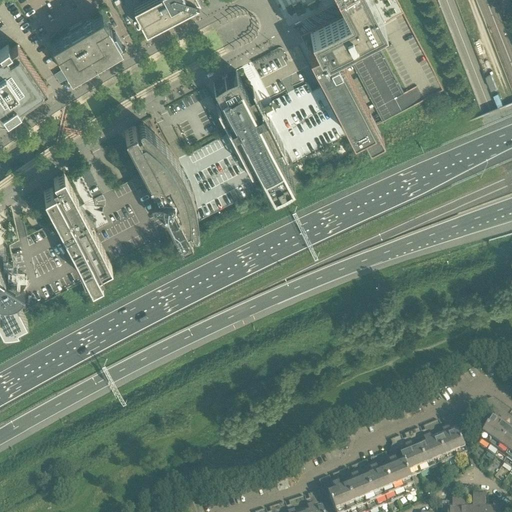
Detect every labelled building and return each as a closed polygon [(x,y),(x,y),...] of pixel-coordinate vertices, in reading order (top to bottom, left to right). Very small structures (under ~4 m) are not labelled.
[(147,0),(133,7),(145,31),(156,25),(182,12),(189,9),(198,4),(193,2),(194,2),(195,2),(196,1),(196,0),(147,0)] [(315,0),(321,11),(342,0),(348,11),(329,21),(324,24),(310,31),(310,32),(315,42),(318,47),(309,52),(308,52),(312,60),(318,71),(353,137),(362,132),(368,143),(369,144),(370,144),(382,138),(383,137),(382,135),(376,124),(376,123),(338,53),(336,54),(333,49),(384,23),(384,22),(372,0),(315,0)] [(83,24),(70,32),(51,43),(62,62),(61,63),(67,74),(69,73),(70,75),(78,70),(77,69),(82,66),(83,69),(89,66),(89,67),(92,65),(101,60),(105,58),(104,57),(109,54),(107,51),(112,48),(113,50),(121,45),(120,43),(121,42),(115,31),(113,32),(102,13),(83,24)] [(40,41),(48,54),(53,51),(45,38),(40,41)] [(0,118),(1,119),(2,119),(1,120),(4,125),(27,109),(26,108),(24,104),(44,90),(47,88),(47,87),(17,44),(11,48),(7,44),(0,49),(0,118)] [(62,67),(54,72),(60,81),(68,77),(62,67)] [(283,144),(276,132),(269,118),(263,114),(265,113),(266,113),(266,112),(265,111),(266,110),(266,111),(267,111),(268,111),(269,110),(270,109),(271,108),(271,107),(271,106),(270,106),(270,105),(269,105),(269,104),(268,104),(267,104),(266,104),(265,105),(265,106),(264,107),(256,93),(255,93),(249,96),(237,71),(236,70),(234,71),(230,73),(227,74),(223,76),(220,78),(216,80),(213,83),(226,108),(221,111),(220,111),(227,125),(233,137),(247,163),(248,163),(253,160),(263,178),(263,179),(270,192),(274,190),(277,189),(281,187),(285,185),(288,183),(292,181),(293,180),(286,167),(286,166),(277,148),(281,145),(283,144)] [(139,127),(139,128),(137,129),(135,126),(124,131),(155,190),(151,190),(149,191),(151,197),(159,197),(165,208),(177,231),(180,237),(191,232),(189,229),(191,227),(192,228),(193,229),(194,229),(195,229),(196,229),(196,228),(197,228),(197,227),(197,221),(197,220),(196,208),(193,197),(188,182),(182,169),(174,156),(165,144),(155,133),(144,123),(143,123),(142,122),(141,123),(140,123),(139,124),(139,125),(139,126),(139,127)] [(111,262),(102,245),(91,225),(96,222),(93,220),(92,219),(89,221),(82,208),(81,206),(77,198),(64,173),(53,179),(55,182),(52,183),(53,187),(43,192),(52,208),(60,224),(59,225),(61,233),(64,231),(91,282),(102,277),(100,274),(103,272),(102,269),(111,263),(111,262)] [(81,206),(89,221),(92,219),(103,213),(104,207),(98,197),(81,206)] [(91,225),(102,245),(104,244),(105,243),(106,242),(107,241),(107,240),(107,239),(107,238),(107,237),(107,236),(106,235),(96,222),(91,225)] [(14,276),(9,276),(5,276),(0,266),(0,324),(2,328),(5,328),(8,328),(11,328),(14,328),(16,327),(19,326),(17,323),(27,318),(15,296),(17,295),(19,294),(20,292),(21,291),(23,289),(23,288),(14,282),(15,280),(15,279),(15,277),(15,276),(14,276)] [(494,399),(487,401),(492,413),(499,403),(494,399)] [(487,401),(482,403),(487,415),(492,413),(487,401)] [(482,403),(477,406),(482,417),(487,415),(482,403)] [(504,406),(499,403),(492,413),(496,416),(504,406)] [(477,406),(472,408),(477,419),(482,417),(477,406)] [(508,409),(504,406),(496,416),(499,418),(501,419),(508,409)] [(472,408),(467,410),(472,421),(477,419),(472,408)] [(501,419),(505,422),(511,413),(511,411),(508,409),(501,419)] [(472,421),(467,410),(462,412),(467,424),(472,421)] [(453,416),(457,428),(463,425),(458,414),(453,416)] [(452,430),(456,428),(457,428),(453,416),(447,418),(452,430)] [(447,432),(452,430),(447,418),(443,420),(447,432)] [(496,458),(496,459),(511,437),(511,435),(511,434),(507,431),(510,426),(508,425),(507,424),(505,422),(501,419),(499,418),(496,423),(494,425),(479,446),(487,452),(496,458)] [(438,435),(443,433),(444,433),(439,422),(434,424),(438,435)] [(429,426),(433,438),(437,436),(438,435),(434,424),(429,426)] [(429,440),(431,439),(433,438),(429,426),(424,428),(429,440)] [(438,435),(437,436),(441,444),(449,463),(458,459),(467,455),(456,428),(452,430),(447,432),(444,433),(443,433),(438,435)] [(415,432),(419,443),(425,441),(420,429),(415,432)] [(414,446),(418,444),(419,443),(415,432),(409,434),(414,446)] [(410,447),(412,447),(414,446),(409,434),(405,436),(410,447)] [(504,464),(511,470),(511,435),(511,437),(496,459),(504,464)] [(425,441),(427,447),(421,450),(422,452),(430,471),(439,467),(449,463),(441,444),(437,436),(433,438),(431,439),(429,440),(428,440),(425,441)] [(401,451),(406,449),(402,437),(396,439),(401,451)] [(396,453),(401,451),(396,439),(391,442),(395,451),(396,453)] [(401,458),(403,460),(406,469),(411,479),(420,475),(430,471),(422,452),(421,450),(414,452),(412,447),(410,447),(409,448),(406,449),(408,455),(401,458)] [(396,453),(395,451),(390,453),(394,464),(397,463),(400,462),(400,461),(396,453)] [(381,456),(386,468),(391,466),(386,454),(381,456)] [(376,459),(380,470),(384,469),(386,468),(381,456),(376,459)] [(371,461),(375,472),(380,470),(376,459),(371,461)] [(386,468),(384,469),(387,477),(398,501),(407,497),(417,493),(411,479),(406,469),(403,460),(400,461),(400,462),(397,463),(394,464),(391,466),(386,468)] [(367,462),(362,464),(367,476),(371,474),(372,474),(367,462)] [(362,464),(357,466),(362,478),(365,477),(367,476),(362,464)] [(352,468),(357,480),(362,478),(357,466),(352,468)] [(369,485),(379,509),(389,505),(398,501),(387,477),(384,469),(380,470),(375,472),(372,474),(371,474),(374,479),(367,482),(369,485)] [(348,470),(343,472),(348,484),(353,481),(348,470)] [(348,484),(343,472),(339,474),(343,486),(346,484),(348,484)] [(333,476),(338,488),(340,487),(343,486),(339,474),(333,476)] [(353,481),(348,484),(346,484),(349,490),(350,493),(358,511),(370,511),(379,509),(369,485),(367,482),(365,477),(362,478),(357,480),(353,481)] [(330,478),(325,480),(329,491),(334,490),(334,489),(330,478)] [(329,491),(325,480),(319,482),(324,494),(328,492),(329,491)] [(358,511),(350,493),(349,490),(342,493),(340,487),(338,488),(337,488),(334,489),(334,490),(329,491),(328,492),(331,501),(335,511),(358,511)] [(318,507),(321,505),(323,505),(319,493),(314,495),(318,507)] [(500,511),(500,506),(494,506),(494,509),(486,509),(486,494),(473,494),(473,509),(469,509),(465,509),(465,494),(453,494),(453,509),(449,509),(449,503),(442,503),(442,511),(500,511)] [(312,508),(318,507),(314,495),(308,496),(312,508)] [(303,511),(308,510),(309,510),(305,498),(299,499),(303,511)] [(295,501),(298,511),(301,511),(302,511),(303,511),(299,499),(295,501)] [(292,511),(298,511),(295,501),(289,503),(292,511)]
